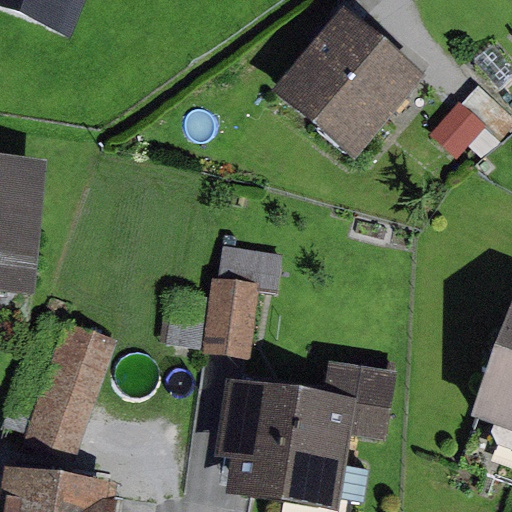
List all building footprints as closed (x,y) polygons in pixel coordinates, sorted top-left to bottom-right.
[(0,0),(0,1),(74,32),(87,0),(0,0)] [(357,22),(299,91),(369,150),(427,81),(357,22)] [(469,110),(490,129),(477,144),(491,157),(505,142),(507,143),(511,137),(511,112),(487,90),(469,110)] [(490,129),(469,110),(443,139),(464,158),(477,144),(490,129)] [(47,176),(0,171),(0,285),(36,288),(47,176)] [(230,250),(225,287),(264,292),(285,295),(290,259),(230,250)] [(264,292),(225,287),(223,302),(216,353),(255,358),(264,292)] [(169,346),(216,353),(223,302),(176,295),(169,346)] [(77,458),(117,343),(53,321),(21,415),(47,424),(40,445),(77,458)] [(511,430),(511,348),(485,421),(511,430)] [(230,477),(240,478),(237,492),(338,509),(340,502),(345,470),(352,431),(395,438),(404,385),(342,375),(336,407),(244,392),(230,477)] [(511,430),(485,421),(469,467),(511,482),(511,430)] [(368,507),(373,475),(345,470),(340,502),(368,507)] [(117,511),(120,497),(18,482),(13,511),(117,511)]
